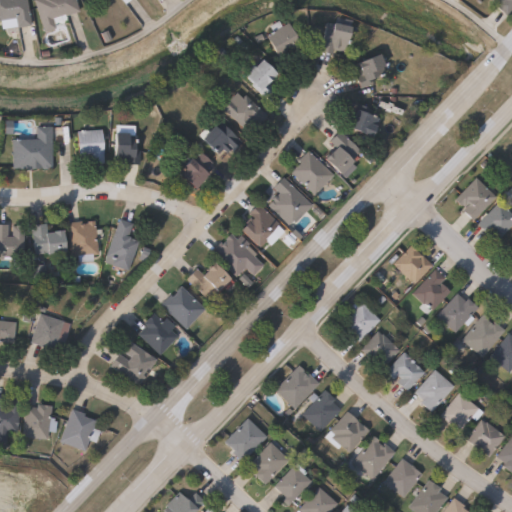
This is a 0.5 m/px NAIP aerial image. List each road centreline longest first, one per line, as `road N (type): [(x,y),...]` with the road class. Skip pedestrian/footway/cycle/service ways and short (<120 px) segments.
road 1 (secondary): [(511,39),(58,511)]
road 2 (secondary): [(117,511),(511,103)]
road 3 (residential): [(71,376),(91,340),(315,94)]
road 4 (residential): [(260,511),(138,406),(71,376),(0,367)]
road 5 (residential): [(303,323),(401,419),(511,503)]
road 6 (residential): [(202,216),(161,196),(113,187),(0,196)]
road 7 (residential): [(511,291),(384,175)]
